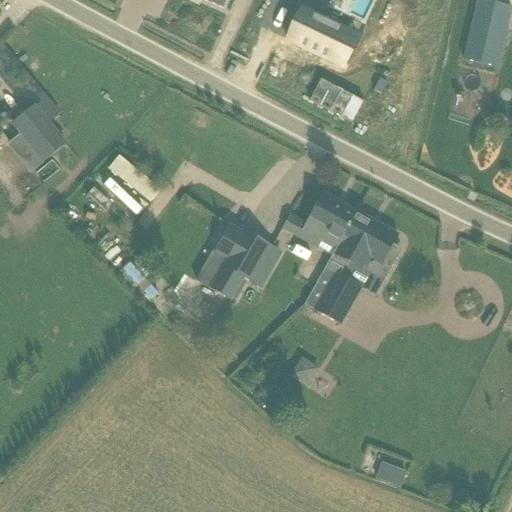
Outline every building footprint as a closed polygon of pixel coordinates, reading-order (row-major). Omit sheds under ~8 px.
[(199,0),(223,10),(227,0),(199,0)] [(498,69),(511,9),(475,1),(461,61),(498,69)] [(354,35),(299,10),(285,39),(340,64),(354,35)] [(20,136),(9,145),(31,172),(64,146),(34,108),(12,126),(20,136)] [(122,156),(110,170),(149,205),(162,191),(122,156)] [(320,244),(336,253),(358,214),(324,195),(307,225),(289,215),(281,229),(316,249),(320,244)] [(335,255),(325,272),(337,278),(338,277),(345,281),(354,266),(363,271),(383,282),(389,271),(400,252),(391,247),(398,236),(358,214),(336,253),(335,255)] [(214,281),(209,290),(232,303),(236,294),(240,296),(248,282),(268,247),(242,232),(240,234),(229,228),(214,254),(226,260),(222,267),(214,281)] [(356,288),(345,281),(338,277),(337,278),(325,272),(305,308),(316,314),(341,327),(355,303),(350,300),(356,288)] [(291,377),(309,388),(321,369),(303,358),(291,377)] [(381,464),(375,480),(400,490),(406,474),(381,464)]
